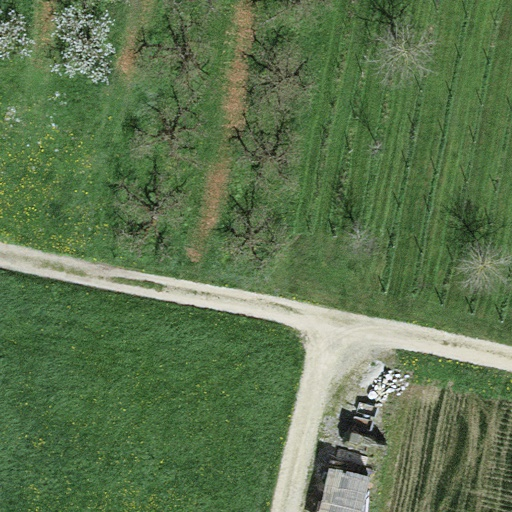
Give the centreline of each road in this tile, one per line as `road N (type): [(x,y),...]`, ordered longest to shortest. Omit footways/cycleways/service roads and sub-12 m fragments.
road 1 (track): [(295,511),(333,337),(511,372)]
road 2 (track): [(0,266),(333,337)]
